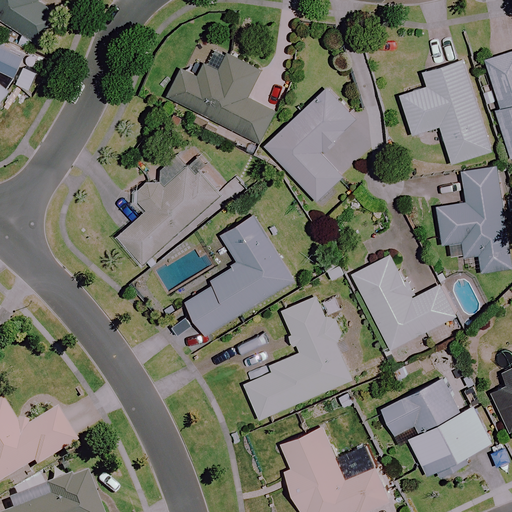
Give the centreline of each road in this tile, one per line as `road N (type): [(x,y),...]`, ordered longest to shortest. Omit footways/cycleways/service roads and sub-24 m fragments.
road 1 (residential): [(187,511),(152,422),(87,316),(3,231)]
road 2 (residential): [(146,0),(3,231)]
